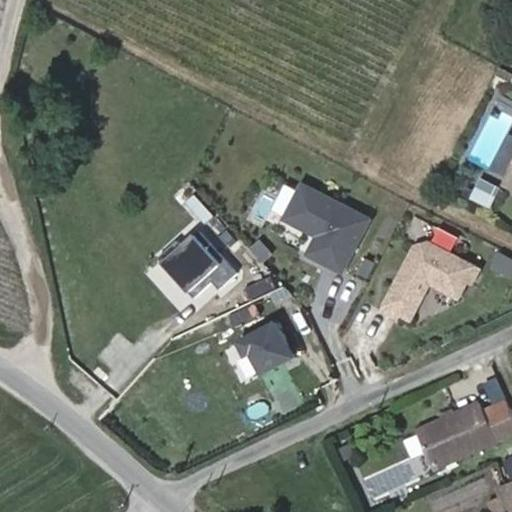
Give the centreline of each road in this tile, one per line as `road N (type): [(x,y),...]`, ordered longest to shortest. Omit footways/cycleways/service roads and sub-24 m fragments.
road 1 (residential): [(511,332),(166,502)]
road 2 (track): [(35,389),(41,300),(0,165)]
road 3 (tertiary): [(166,502),(0,366)]
